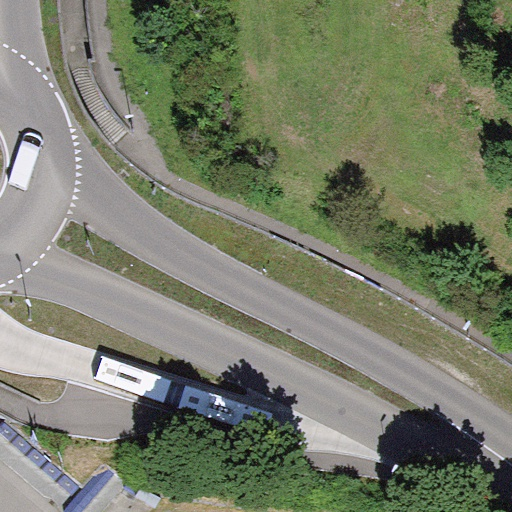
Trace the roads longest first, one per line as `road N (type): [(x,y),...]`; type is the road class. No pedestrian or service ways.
road 1 (primary): [(0,260),(106,293),(430,447),(511,471)]
road 2 (primary): [(511,457),(454,404),(41,171)]
